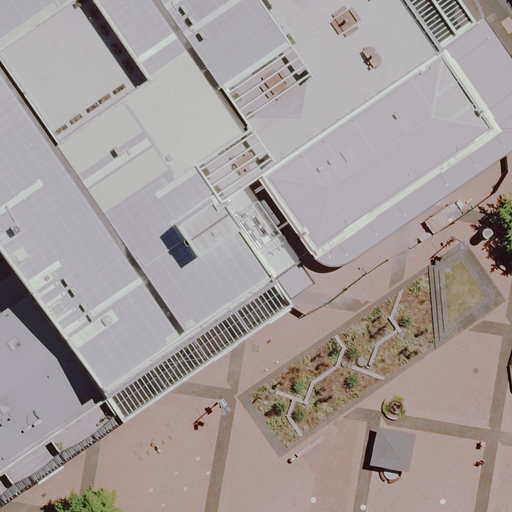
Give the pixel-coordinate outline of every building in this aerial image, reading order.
[(224,165),(110,0),(0,0),(0,124),(159,354),(291,263),(224,165)] [(459,0),(110,0),(224,165),(462,3),(459,0)] [(511,74),(462,3),(224,165),(291,263),(511,111),(511,74)] [(0,314),(72,414),(159,354),(0,124),(0,314)] [(0,463),(72,414),(0,314),(0,463)]
